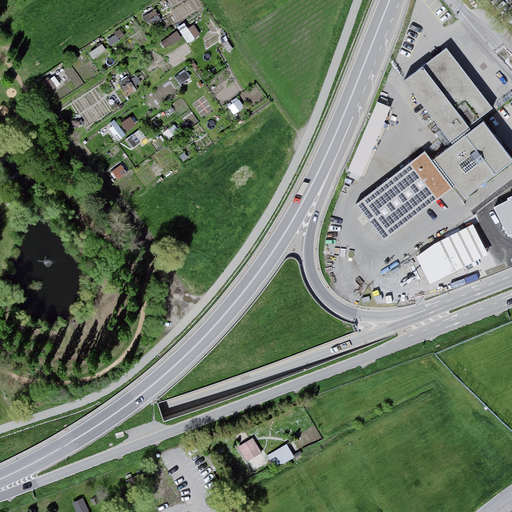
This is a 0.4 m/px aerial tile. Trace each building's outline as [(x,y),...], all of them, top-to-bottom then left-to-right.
[(188,29),(183,32),(190,42),(194,39),(188,29)] [(164,42),(167,46),(181,37),(178,32),(164,42)] [(493,106),(447,47),(405,80),(451,138),(493,106)] [(350,171),(361,176),(390,106),(379,102),(350,171)] [(511,158),(484,120),(435,156),(464,196),(511,160),(511,158)] [(356,204),(383,240),(454,186),(426,151),(356,204)] [(511,199),(482,215),(484,219),(494,240),(511,230),(511,199)] [(430,281),(498,247),(494,240),(484,219),(416,253),(430,281)] [(208,402),(176,413),(178,421),(211,411),(208,402)] [(296,456),(287,442),(268,455),(256,436),(233,450),(249,476),(268,465),(274,470),(296,456)] [(436,476),(429,464),(420,469),(426,481),(436,476)]
